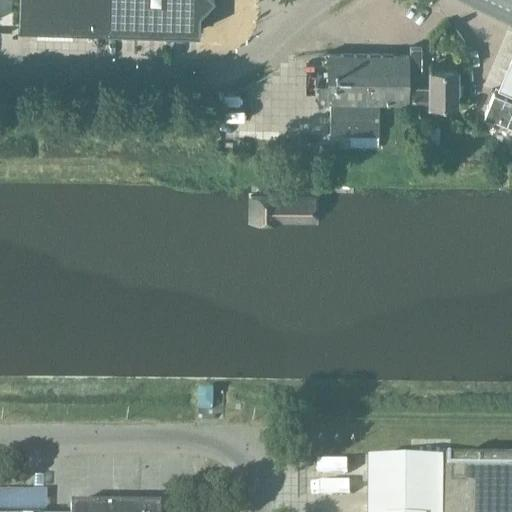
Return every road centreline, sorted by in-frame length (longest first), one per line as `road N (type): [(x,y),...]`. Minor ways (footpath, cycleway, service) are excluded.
road 1 (unclassified): [(294,14),(254,57),(222,71),(0,67)]
road 2 (unclassified): [(253,511),(245,460),(217,441),(0,440)]
